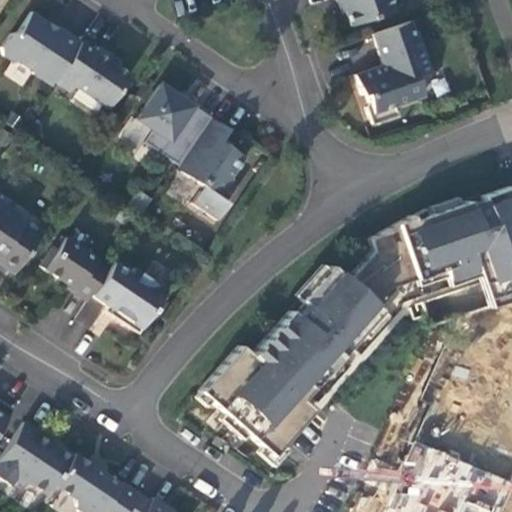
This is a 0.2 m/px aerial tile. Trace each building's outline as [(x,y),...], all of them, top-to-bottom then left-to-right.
[(336,0),(338,2),(342,0),(351,25),(393,10),(389,0),(336,0)] [(53,81),(79,42),(56,27),(54,30),(45,25),(45,22),(29,12),(15,32),(8,33),(0,46),(0,51),(0,54),(12,62),(19,61),(33,70),(31,72),(49,85),(53,81)] [(419,49),(409,21),(372,33),(384,69),(378,71),(373,68),(354,74),(357,84),(361,94),(365,93),(368,101),(365,107),(371,123),(385,118),(396,115),(393,105),(422,96),(415,76),(429,72),(421,48),(419,49)] [(93,52),(79,42),(53,81),(68,91),(72,85),(106,109),(126,79),(125,73),(111,63),(109,56),(96,47),(93,52)] [(428,77),(428,93),(446,93),(446,78),(428,77)] [(188,148),(209,117),(178,96),(177,97),(158,85),(136,118),(151,129),(142,142),(177,165),(188,148)] [(227,128),(209,117),(188,148),(193,152),(180,172),(220,199),(232,181),(231,175),(243,157),(218,141),(227,128)] [(175,168),(180,172),(193,152),(188,148),(177,165),(175,168)] [(511,195),(509,186),(411,220),(409,215),(367,239),(371,251),(345,280),(329,265),(298,300),(302,303),(292,314),(288,311),(249,355),(237,345),(197,390),(222,413),(217,418),(240,439),(245,433),(270,455),(310,410),(301,402),(295,397),(334,353),(338,356),(338,355),(378,311),(371,303),(384,289),(441,269),(445,279),(480,267),(487,286),(493,305),(511,298),(511,195)] [(0,265),(13,274),(37,239),(19,227),(22,223),(20,215),(0,201),(0,265)] [(38,266),(86,299),(89,295),(108,266),(64,236),(55,249),(51,246),(38,266)] [(108,266),(89,295),(105,305),(117,314),(114,319),(135,333),(165,290),(130,268),(127,272),(111,262),(108,266)] [(480,267),(445,279),(447,286),(475,276),(486,307),(493,305),(487,286),(480,267)] [(503,511),(511,491),(511,298),(493,305),(486,307),(457,318),(421,399),(431,404),(382,511),(503,511)] [(117,314),(105,305),(101,311),(114,319),(117,314)] [(338,356),(334,353),(295,397),(301,402),(341,357),(338,355),(338,356)] [(0,427),(12,409),(0,400),(0,427)] [(52,485),(72,455),(57,445),(54,446),(48,443),(50,440),(22,421),(0,454),(0,480),(2,482),(7,475),(14,479),(20,484),(27,482),(45,495),(52,485)] [(92,466),(73,453),(72,455),(52,485),(73,499),(74,505),(83,511),(123,511),(136,493),(120,482),(119,484),(104,474),(102,464),(92,466)] [(7,475),(2,482),(9,486),(14,479),(7,475)] [(152,497),(149,501),(136,493),(123,511),(165,511),(163,511),(166,507),(152,497)]
